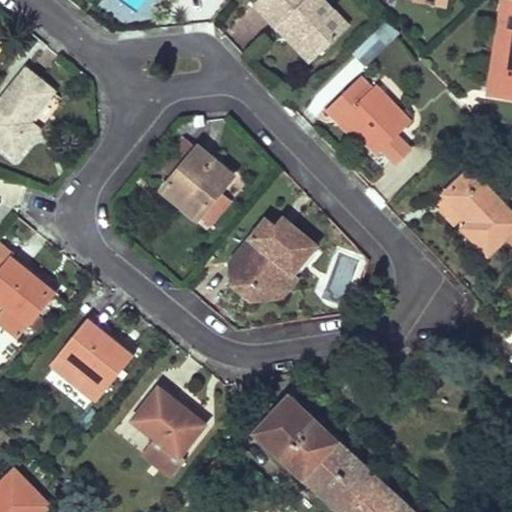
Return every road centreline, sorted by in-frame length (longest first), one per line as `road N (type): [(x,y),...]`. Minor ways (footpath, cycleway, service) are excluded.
road 1 (residential): [(148,86),(81,184),(79,212),(91,238),(208,337),(235,350),(267,350),(376,326),(399,311),(408,256),(240,74)]
road 2 (unknown): [(240,74),(198,11),(148,13),(87,39)]
road 3 (residential): [(37,0),(148,86)]
